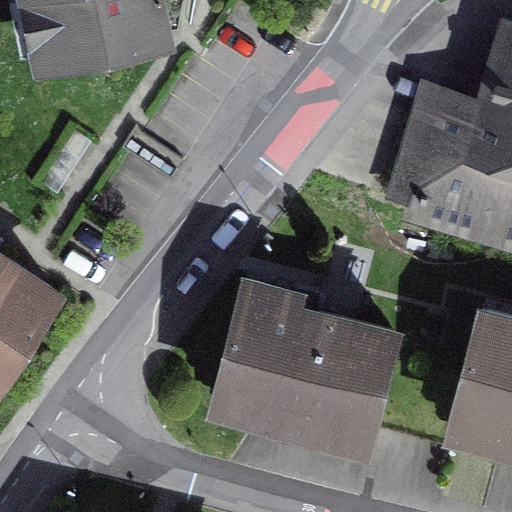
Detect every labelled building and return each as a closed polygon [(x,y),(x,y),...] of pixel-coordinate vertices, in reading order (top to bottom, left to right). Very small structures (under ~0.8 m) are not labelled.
[(31,0),(40,44),(56,54),(165,32),(160,0),(31,0)] [(511,38),(492,104),(424,84),(392,188),(425,198),(420,214),(511,241),(511,38)] [(0,368),(52,288),(0,252),(0,368)] [(296,291),(245,279),(215,394),(366,433),(371,415),(386,356),(393,328),(293,303),(296,291)] [(511,314),(483,307),(465,376),(454,420),(511,435),(511,314)] [(371,415),(450,435),(454,420),(465,376),(386,356),(371,415)]
